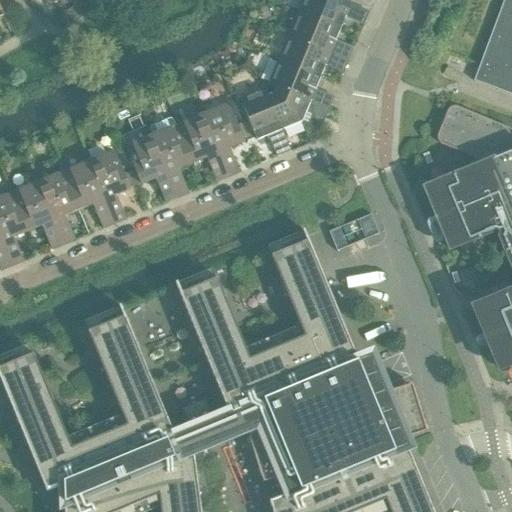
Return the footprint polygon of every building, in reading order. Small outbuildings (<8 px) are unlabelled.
[(348,10),(350,5),(339,0),(303,0),(299,12),(340,30),(348,10)] [(511,0),(503,0),(479,67),(473,82),(511,96),(511,0)] [(81,14),(75,6),(66,12),(73,21),(81,14)] [(73,21),(66,12),(58,18),(64,27),(73,21)] [(330,54),(340,30),(299,12),(288,37),(330,54)] [(319,78),(330,54),(288,37),(278,61),(319,78)] [(315,90),(319,78),(278,61),(268,86),(283,92),(309,103),(310,102),(311,98),(315,90)] [(328,110),(310,102),(309,103),(283,92),(268,86),(267,88),(265,89),(271,104),(270,104),(281,131),(282,131),(301,122),(306,112),(324,120),(328,110)] [(281,131),(270,104),(271,104),(265,89),(239,100),(256,141),(267,136),(276,157),(290,152),(282,131),(281,131)] [(243,143),(228,105),(205,115),(201,105),(198,106),(227,178),(239,173),(230,152),(229,153),(227,149),(243,143)] [(227,178),(198,106),(195,107),(199,117),(176,127),(192,164),(207,158),(209,161),(207,162),(215,182),(227,178)] [(511,132),(511,130),(457,108),(455,107),(452,107),(449,108),(447,110),(446,113),(437,135),(436,137),(436,140),(437,142),(439,144),(442,146),(473,159),(476,167),(423,189),(449,251),(496,232),(511,271),(511,292),(473,308),(498,371),(511,364),(511,132)] [(192,164),(176,127),(154,136),(150,126),(147,127),(176,199),(188,194),(179,173),(178,174),(176,170),(192,164)] [(176,199),(147,127),(144,128),(148,138),(125,148),(140,185),(156,179),(158,182),(156,183),(165,203),(176,199)] [(130,190),(114,152),(91,161),(87,151),(84,153),(114,225),(125,220),(117,199),(115,200),(113,196),(130,190)] [(114,225),(84,153),(81,154),(85,164),(63,173),(78,211),(94,204),(95,208),(93,209),(102,229),(114,225)] [(78,211),(63,173),(40,183),(38,177),(35,172),(33,174),(62,246),(74,241),(66,220),(64,221),(62,217),(78,211)] [(62,246),(33,174),(30,175),(34,185),(11,194),(27,232),(42,225),(44,229),(42,230),(51,250),(62,246)] [(27,232),(11,194),(0,199),(0,238),(11,267),(23,262),(15,241),(13,242),(11,238),(27,232)] [(67,438),(28,344),(0,355),(0,380),(46,492),(64,485),(65,501),(64,502),(63,511),(119,511),(158,496),(159,511),(200,511),(193,451),(259,424),(288,494),(269,502),(272,511),(432,511),(405,445),(377,457),(373,448),(386,444),(385,443),(385,444),(371,399),(371,398),(354,403),(350,391),(358,388),(352,372),(343,376),(341,370),(358,363),(303,231),(266,246),(299,326),(245,348),(212,268),(175,284),(228,414),(213,421),(204,401),(181,410),(188,430),(175,436),(120,306),(83,322),(121,415),(67,438)] [(0,271),(11,267),(0,238),(0,271)]
